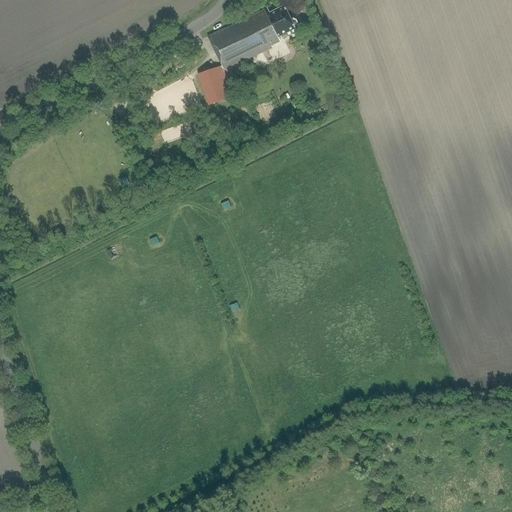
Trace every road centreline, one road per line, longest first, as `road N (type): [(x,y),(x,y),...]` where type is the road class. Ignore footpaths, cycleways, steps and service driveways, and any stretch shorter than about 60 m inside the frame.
road 1 (tertiary): [(0,130),(195,27),(226,0)]
road 2 (tertiary): [(48,511),(0,338)]
